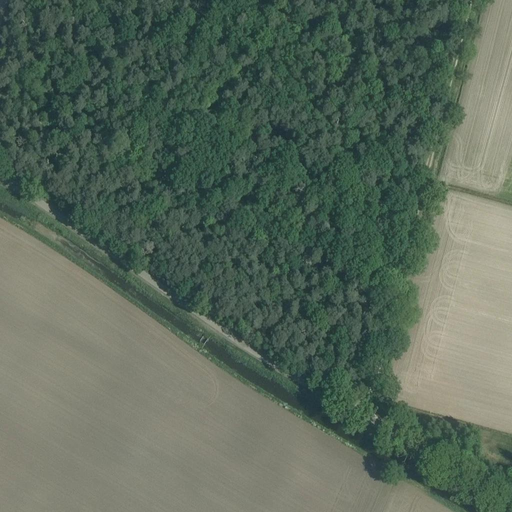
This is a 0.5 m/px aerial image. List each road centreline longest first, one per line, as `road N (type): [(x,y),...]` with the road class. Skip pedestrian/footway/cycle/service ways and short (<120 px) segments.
road 1 (unclassified): [(511,501),(261,357),(0,174)]
road 2 (track): [(468,0),(362,419)]
